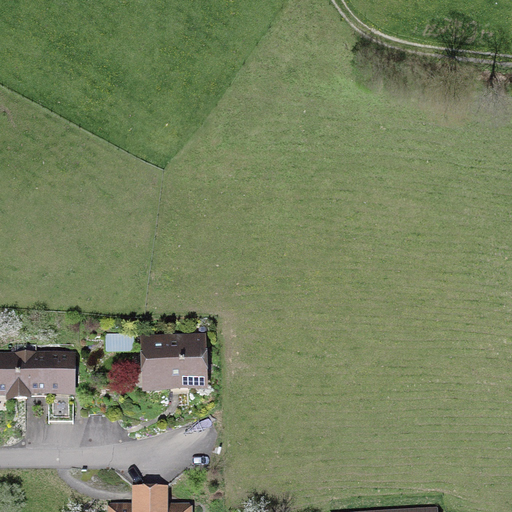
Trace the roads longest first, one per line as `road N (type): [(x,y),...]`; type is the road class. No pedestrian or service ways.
road 1 (track): [(338,0),(348,21),(373,39),(410,53),(511,67)]
road 2 (residential): [(0,460),(192,452)]
